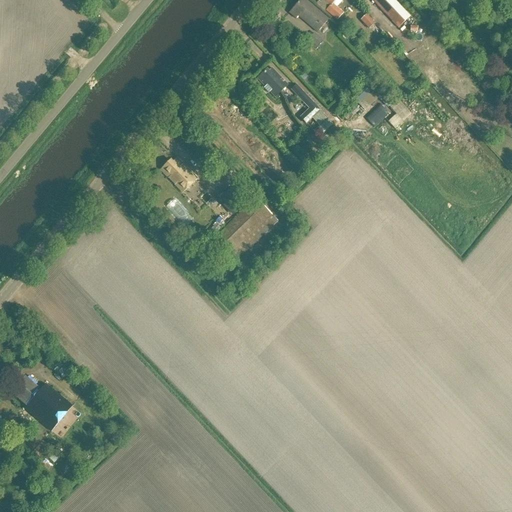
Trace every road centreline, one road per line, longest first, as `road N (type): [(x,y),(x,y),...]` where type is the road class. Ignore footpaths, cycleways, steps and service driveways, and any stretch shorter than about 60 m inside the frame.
road 1 (tertiary): [(0,308),(261,0)]
road 2 (unclassified): [(0,175),(148,0)]
